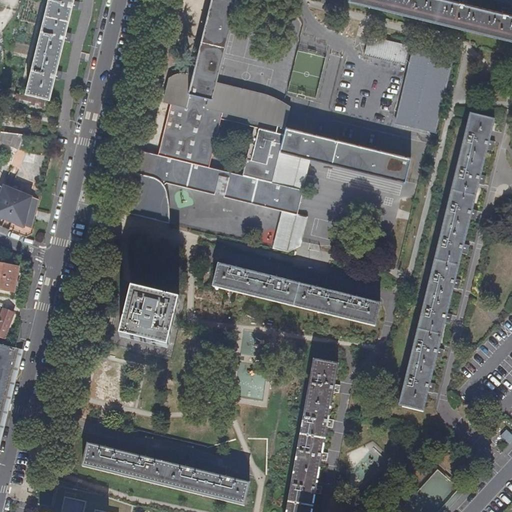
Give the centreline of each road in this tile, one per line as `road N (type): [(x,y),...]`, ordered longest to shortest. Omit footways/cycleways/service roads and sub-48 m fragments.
road 1 (residential): [(55,260),(119,0)]
road 2 (residential): [(4,473),(55,260)]
